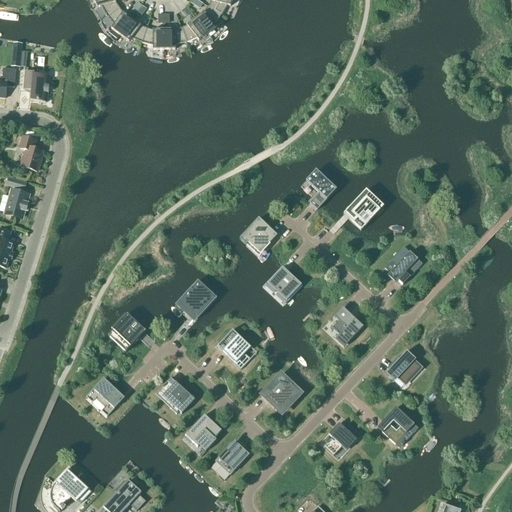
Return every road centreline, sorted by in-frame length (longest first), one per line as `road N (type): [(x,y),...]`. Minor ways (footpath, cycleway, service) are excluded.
road 1 (residential): [(0,343),(58,155),(51,129),(0,117)]
road 2 (residential): [(283,454),(167,346),(120,395)]
road 3 (residential): [(283,454),(402,328)]
road 4 (residential): [(402,328),(282,216)]
